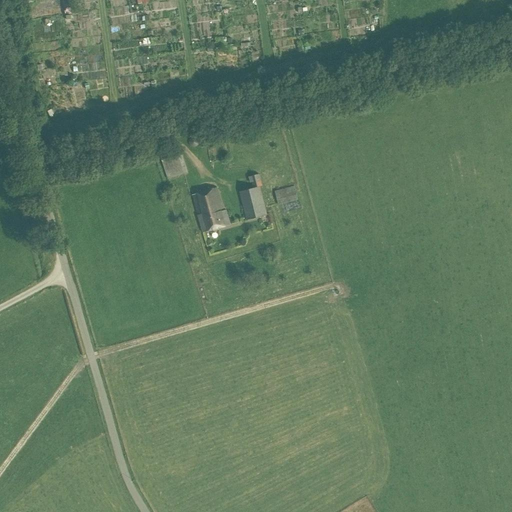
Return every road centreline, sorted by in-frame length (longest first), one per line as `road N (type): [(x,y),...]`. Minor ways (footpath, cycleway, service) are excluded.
road 1 (track): [(32,167),(511,41)]
road 2 (unclassified): [(143,511),(126,482),(0,57)]
